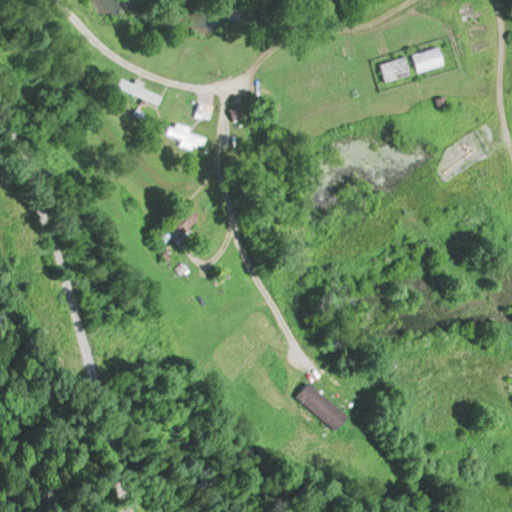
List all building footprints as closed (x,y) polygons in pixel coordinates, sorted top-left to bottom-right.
[(444,62),(438,43),(410,52),(416,71),(444,62)] [(384,80),(410,72),(404,54),(378,61),(384,80)] [(161,94),(143,85),(144,81),(136,77),(134,81),(120,75),(115,85),(157,104),(161,94)] [(207,116),(211,104),(201,100),(196,113),(207,116)] [(203,134),(187,129),(188,123),(171,119),(167,136),(200,145),(203,134)] [(333,428),(346,415),(309,379),(296,393),(333,428)]
